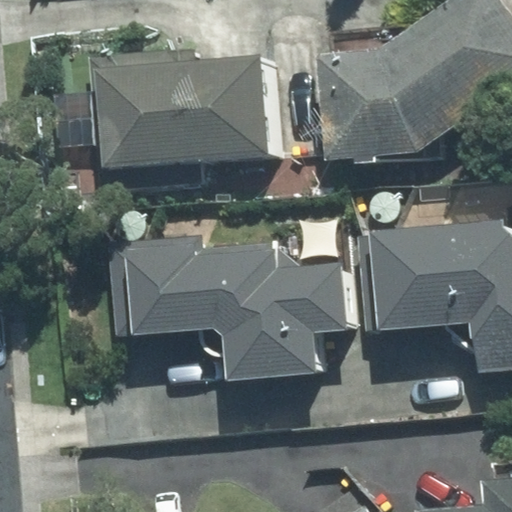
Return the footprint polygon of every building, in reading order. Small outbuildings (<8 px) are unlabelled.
[(353,153),(436,153),(511,104),(511,0),(483,0),(411,54),(353,54),(353,153)] [(286,53),(119,58),(122,168),(289,163),(286,53)] [(368,329),(370,291),(394,292),(393,330),(494,335),(493,365),(511,365),(511,224),(373,223),(371,274),(299,271),(300,247),(249,245),(132,240),(129,332),(246,336),(244,367),(344,371),(346,328),(368,329)] [(385,511),(379,501),(363,511),(385,511)] [(511,511),(511,503),(451,503),(450,511),(511,511)]
